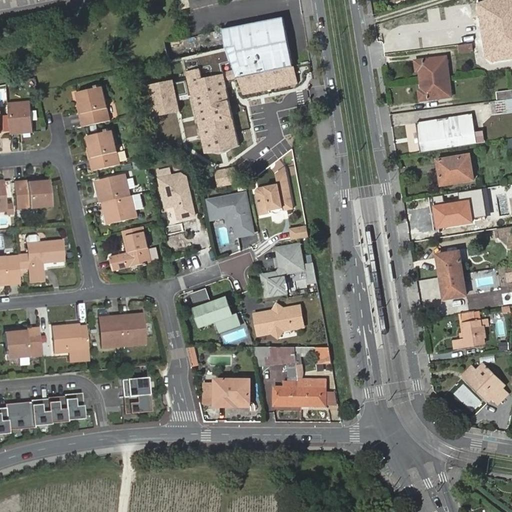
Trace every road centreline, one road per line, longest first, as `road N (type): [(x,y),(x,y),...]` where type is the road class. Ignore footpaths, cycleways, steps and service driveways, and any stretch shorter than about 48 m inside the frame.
road 1 (secondary): [(430,438),(354,0)]
road 2 (secondary): [(319,0),(350,259)]
road 3 (unclassified): [(350,259),(384,408),(430,438)]
road 4 (tertiary): [(382,435),(186,434)]
road 5 (secondary): [(350,259),(368,392),(382,435)]
road 6 (residential): [(106,438),(96,394),(82,380),(0,386)]
road 7 (residential): [(168,288),(186,434)]
road 8 (residential): [(57,156),(66,164),(95,295)]
